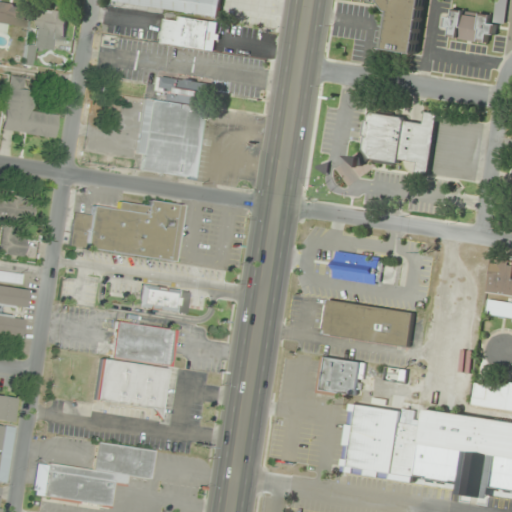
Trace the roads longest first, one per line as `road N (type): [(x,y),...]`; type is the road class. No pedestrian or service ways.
road 1 (residential): [(511,242),(0,162)]
road 2 (residential): [(16,511),(95,0)]
road 3 (primary): [(230,511),(309,0)]
road 4 (residential): [(500,99),(299,67)]
road 5 (residential): [(479,237),(511,63)]
